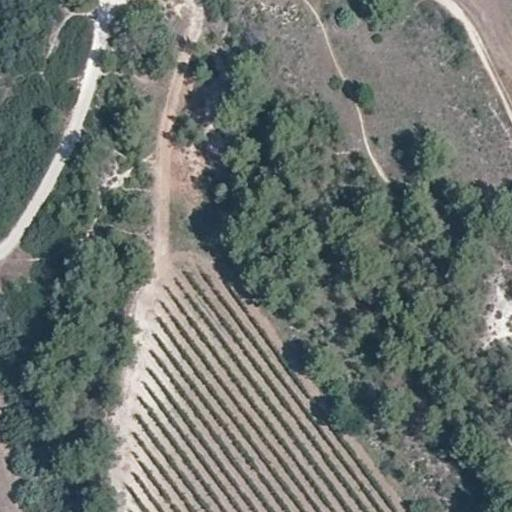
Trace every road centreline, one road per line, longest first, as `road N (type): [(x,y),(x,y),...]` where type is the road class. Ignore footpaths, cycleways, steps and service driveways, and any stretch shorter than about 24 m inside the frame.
road 1 (track): [(0,249),(17,236),(62,163),(89,86),(101,9),(122,0)]
road 2 (track): [(437,0),(476,45),(511,114)]
